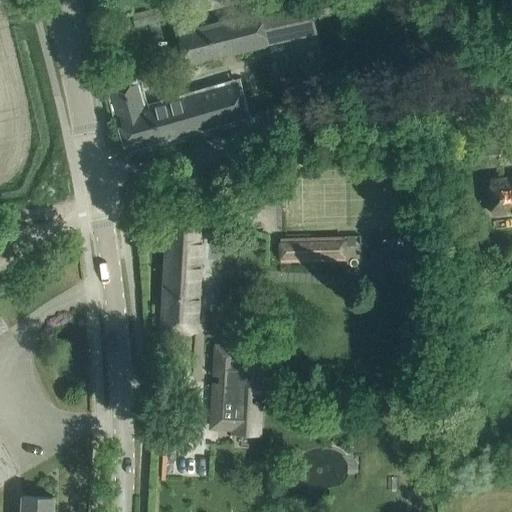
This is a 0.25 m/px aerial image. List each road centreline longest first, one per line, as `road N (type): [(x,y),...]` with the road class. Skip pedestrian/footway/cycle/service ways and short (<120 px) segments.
road 1 (unclassified): [(511,110),(382,104),(306,118),(96,188)]
road 2 (tertiary): [(123,511),(115,320),(96,188)]
road 3 (tertiary): [(96,188),(56,0)]
